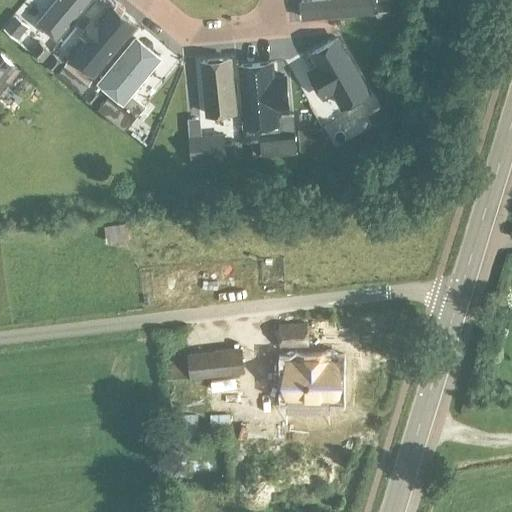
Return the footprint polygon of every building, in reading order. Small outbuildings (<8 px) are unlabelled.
[(50,42),(83,0),(50,0),(30,26),(50,42)] [(295,0),(298,24),(366,18),(364,0),(295,0)] [(390,16),(389,1),(376,2),(377,17),(390,16)] [(140,22),(125,9),(77,63),(91,76),(140,22)] [(15,16),(4,29),(15,38),(26,25),(15,16)] [(307,67),(295,74),(311,102),(325,94),(333,110),(363,94),(333,39),(301,57),(307,67)] [(39,41),(30,52),(33,54),(43,62),(52,51),(39,41)] [(124,100),(153,62),(135,49),(106,86),(124,100)] [(53,53),(44,63),(45,64),(56,73),(65,63),(53,53)] [(0,54),(0,90),(18,69),(0,54)] [(232,117),(226,60),(193,64),(198,120),(232,117)] [(67,61),(57,73),(81,94),(92,81),(67,61)] [(242,112),(284,108),(281,78),(239,82),(242,112)] [(92,86),(84,96),(95,106),(104,96),(92,86)] [(97,109),(124,132),(136,118),(109,95),(97,109)] [(380,108),(369,115),(376,127),(387,120),(389,118),(382,107),(380,108)] [(296,128),(260,131),(262,156),(298,153),(296,128)] [(191,161),(226,158),(224,133),(189,136),(191,161)] [(246,157),(261,156),(260,141),(245,143),(246,157)] [(228,159),(238,158),(243,157),(242,143),(227,145),(228,159)] [(128,223),(105,227),(108,242),(130,239),(128,223)] [(308,322),(279,323),(280,349),(309,348),(308,322)] [(241,347),(187,354),(190,379),(244,372),(241,347)] [(186,360),(166,361),(167,379),(188,378),(186,360)] [(299,364),(299,366),(287,366),(287,400),(337,400),(337,366),(325,366),(325,364),(316,364),(308,364),(299,364)] [(197,415),(170,416),(170,438),(198,437),(197,415)] [(230,415),(210,415),(210,432),(230,432),(230,415)]
